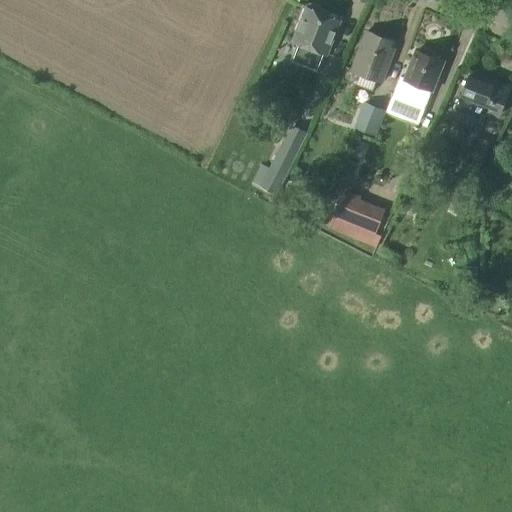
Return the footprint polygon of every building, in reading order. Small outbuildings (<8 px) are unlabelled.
[(311,9),(307,8),(293,43),(299,45),(292,62),(317,72),(324,54),(326,55),(340,21),(318,12),(317,10),(313,8),(311,9)] [(382,84),(393,53),(388,51),(391,41),(366,32),(352,73),(382,84)] [(429,53),(422,51),(420,52),(416,51),(404,81),(406,82),(400,96),(425,106),(443,61),(429,56),(429,53)] [(487,85),(470,78),(463,95),(460,94),(452,113),(481,125),(485,115),(488,116),(489,113),(500,117),(511,89),(489,80),(487,85)] [(375,136),(384,111),(363,103),(354,128),(375,136)] [(275,196),(306,134),(290,126),(268,169),(260,165),(251,184),(275,196)] [(375,235),(385,211),(359,200),(360,197),(342,190),(331,217),(375,235)] [(476,267),(463,266),(462,284),(476,285),(476,267)]
